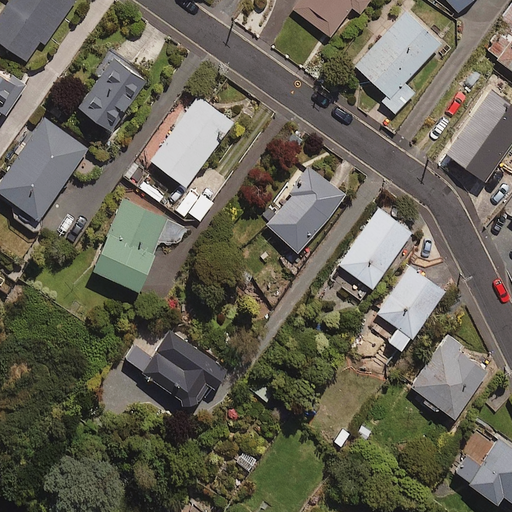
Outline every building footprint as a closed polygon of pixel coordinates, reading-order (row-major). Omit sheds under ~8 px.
[(8,0),(0,11),(0,39),(27,59),(41,39),(44,42),(73,0),(8,0)] [(296,0),(292,5),(329,34),(352,4),(360,10),(367,0),(296,0)] [(448,0),(458,10),(468,0),(448,0)] [(441,40),(406,8),(378,38),(376,36),(353,61),(387,92),(381,98),(395,111),(415,90),(404,80),(441,40)] [(511,38),(498,58),(511,67),(511,38)] [(148,74),(117,51),(78,103),(110,126),(148,74)] [(24,85),(0,68),(0,110),(2,109),(5,111),(24,85)] [(511,138),(511,99),(490,85),(445,149),(485,177),(511,138)] [(233,120),(199,94),(151,157),(186,183),(233,120)] [(87,147),(45,116),(0,178),(0,189),(38,216),(87,147)] [(345,192),(309,163),(291,185),(293,186),(265,221),(299,249),(345,192)] [(169,216),(123,196),(93,266),(139,286),(169,216)] [(412,228),(379,205),(336,267),(343,272),(336,281),(362,299),(412,228)] [(445,288),(410,264),(377,310),(398,325),(389,338),(403,348),(445,288)] [(152,353),(137,342),(126,357),(192,404),(208,383),(214,387),(228,368),(171,327),(152,353)] [(489,368),(445,336),(411,383),(454,415),(489,368)] [(492,445),(477,434),(453,468),(497,500),(504,492),(511,497),(511,444),(499,435),(492,445)] [(176,511),(162,502),(154,511),(176,511)]
